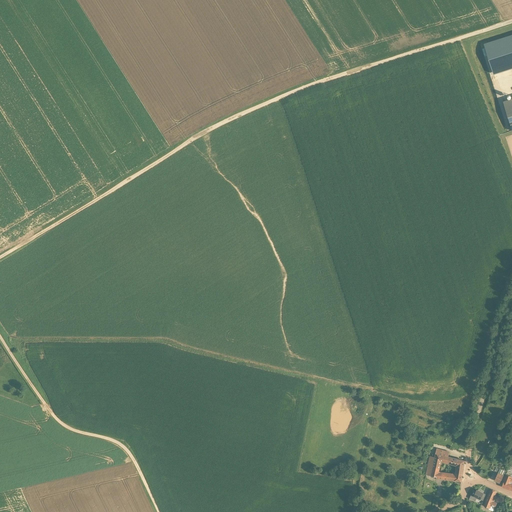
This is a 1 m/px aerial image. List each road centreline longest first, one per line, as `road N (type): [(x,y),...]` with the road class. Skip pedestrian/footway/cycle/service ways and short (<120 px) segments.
road 1 (track): [(0,257),(229,118),(456,39)]
road 2 (track): [(159,511),(123,446),(56,420),(0,336)]
road 3 (unclassified): [(467,465),(511,303)]
